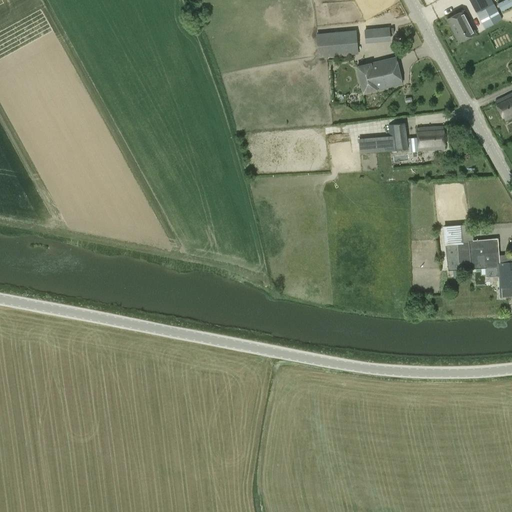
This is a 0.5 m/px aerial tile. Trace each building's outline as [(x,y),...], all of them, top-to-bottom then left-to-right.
[(469,0),(485,29),(502,20),(491,0),(469,0)] [(443,14),(458,42),(476,32),(462,4),(443,14)] [(389,26),(365,28),(366,41),(391,39),(389,26)] [(316,35),(318,57),(357,53),(355,31),(316,35)] [(357,67),(363,92),(403,83),(396,58),(357,67)] [(511,92),(495,101),(505,121),(511,117),(511,92)] [(358,139),(360,153),(391,150),(391,151),(407,150),(405,122),(390,124),(391,136),(358,139)] [(409,152),(419,151),(445,149),(443,125),(418,127),(418,136),(408,137),(409,152)] [(500,288),(511,286),(511,262),(500,263),(497,237),(462,240),(461,225),(443,226),(448,270),(485,268),(486,277),(499,276),(500,288)] [(511,286),(500,288),(501,297),(511,295),(511,286)] [(441,307),(441,297),(430,297),(430,307),(441,307)]
